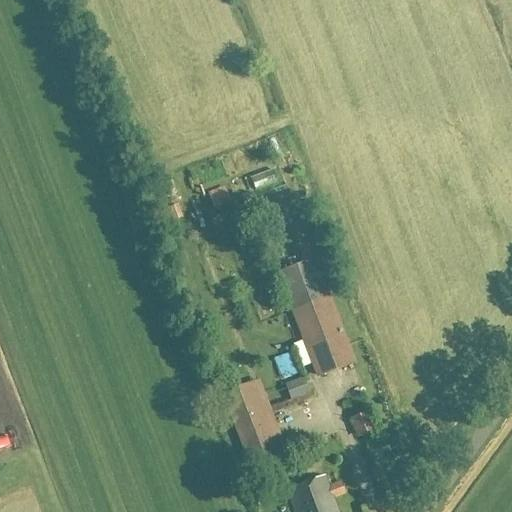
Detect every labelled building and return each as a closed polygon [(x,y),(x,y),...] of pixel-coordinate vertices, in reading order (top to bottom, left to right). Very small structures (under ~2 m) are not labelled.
[(257,183),(263,197),(282,188),(276,175),(257,183)] [(329,299),(294,313),(319,378),(354,364),(329,299)] [(293,396),(311,392),(307,378),(290,382),(293,396)] [(223,394),(229,410),(252,468),(287,454),(259,381),(223,394)] [(337,511),(324,477),(287,492),(294,511),(337,511)]
